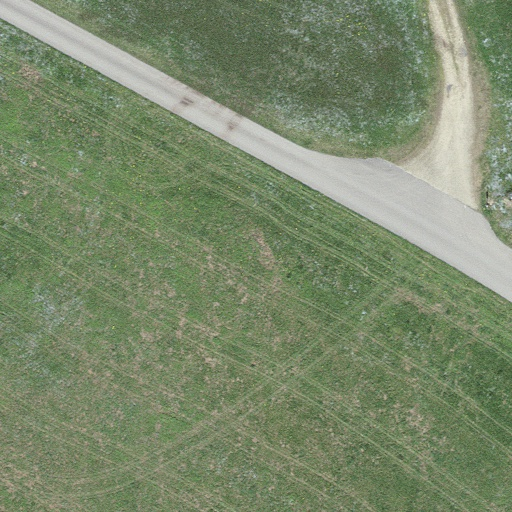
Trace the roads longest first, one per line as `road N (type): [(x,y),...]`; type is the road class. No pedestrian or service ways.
road 1 (track): [(9,0),(421,222)]
road 2 (track): [(421,222),(449,162),(456,117),(451,39),(438,0)]
